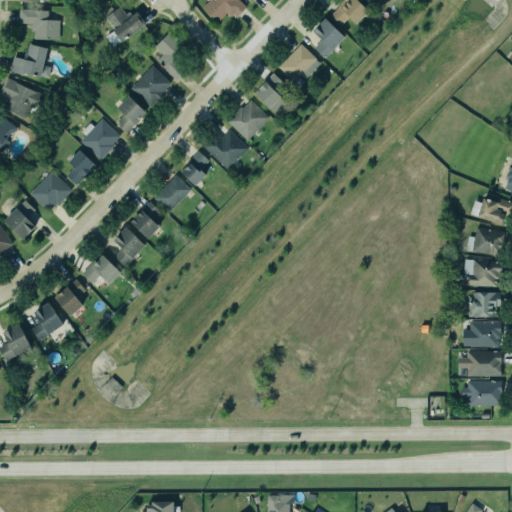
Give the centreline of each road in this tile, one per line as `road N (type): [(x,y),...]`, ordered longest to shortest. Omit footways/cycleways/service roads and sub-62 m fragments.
road 1 (secondary): [(511,430),(0,435)]
road 2 (secondary): [(0,467),(460,464)]
road 3 (residential): [(0,296),(86,229),(298,0)]
